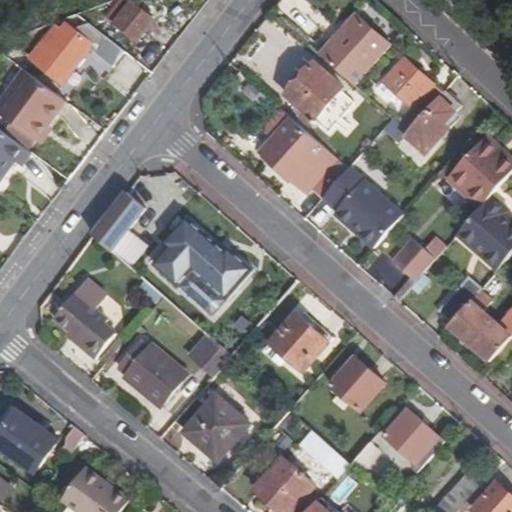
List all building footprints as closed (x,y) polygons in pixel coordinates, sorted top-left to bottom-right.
[(113,24),(135,40),(152,19),(131,3),(113,24)] [(356,12),(318,52),(353,83),(390,43),(356,12)] [(57,31),(51,26),(26,57),(61,84),(89,47),(61,26),(57,31)] [(403,119),(413,128),(445,93),(407,58),(378,89),(392,101),(399,94),(414,107),(403,119)] [(291,98),(320,125),(350,92),(320,66),(291,98)] [(0,101),(0,115),(9,123),(32,141),(62,101),(22,71),(0,101)] [(463,108),(446,92),(445,93),(413,128),(409,133),(407,135),(428,153),(447,133),(443,130),(463,108)] [(324,198),(350,170),(291,118),(261,151),(306,192),(310,187),(324,198)] [(32,141),(9,123),(2,132),(26,150),(32,141)] [(19,167),(30,153),(26,150),(2,132),(0,130),(0,179),(13,162),(19,167)] [(464,189),(482,208),(493,196),(511,174),(511,161),(487,139),(449,178),(462,191),(464,189)] [(129,193),(95,237),(113,254),(149,208),(129,193)] [(458,235),(498,271),(511,256),(511,217),(508,214),(511,211),(493,196),(482,208),(465,228),(458,235)] [(424,229),(446,249),(458,235),(465,228),(443,209),(424,229)] [(186,219),(155,265),(190,288),(186,295),(220,318),(255,265),(186,219)] [(393,262),(416,282),(436,260),(413,239),(393,262)] [(440,311),(453,322),(481,291),(483,289),(470,277),(440,311)] [(78,294),(55,320),(71,333),(81,342),(77,347),(98,364),(120,337),(107,326),(110,322),(98,311),(110,297),(89,282),(78,294)] [(493,361),(511,340),(511,336),(484,312),(493,302),(481,291),(453,322),(451,324),(493,361)] [(275,347),(305,374),(336,340),(318,323),(313,328),(301,317),(275,347)] [(81,342),(71,333),(67,339),(77,347),(81,342)] [(231,361),(208,340),(197,352),(208,363),(201,370),(213,381),(231,361)] [(153,345),(146,354),(137,348),(122,366),(130,373),(126,377),(161,406),(188,375),(153,345)] [(105,363),(109,366),(119,355),(115,352),(105,363)] [(332,388),(362,414),(387,386),(357,359),(332,388)] [(221,462),(253,426),(220,396),(188,432),(221,462)] [(0,447),(35,473),(59,440),(12,406),(0,423),(0,424),(7,429),(0,437),(0,447)] [(415,467),(421,473),(447,444),(411,413),(389,438),(418,463),(415,467)] [(75,454),(86,433),(75,428),(64,448),(75,454)] [(303,446),(341,479),(342,478),(353,466),(314,433),(303,446)] [(355,463),(366,473),(385,453),(374,442),(355,463)] [(294,511),(318,486),(287,459),(260,491),(283,511),(294,511)] [(353,466),(342,478),(354,487),(366,473),(355,463),(353,466)] [(85,474),(76,486),(65,501),(79,511),(123,511),(131,501),(114,488),(106,482),(88,469),(85,474)] [(71,483),(76,486),(85,474),(80,471),(71,483)] [(441,511),(462,511),(489,483),(477,472),(441,511)] [(109,479),(106,482),(114,488),(117,485),(109,479)] [(11,489),(0,481),(0,498),(3,501),(11,489)] [(511,511),(511,494),(501,484),(475,511),(511,511)]
